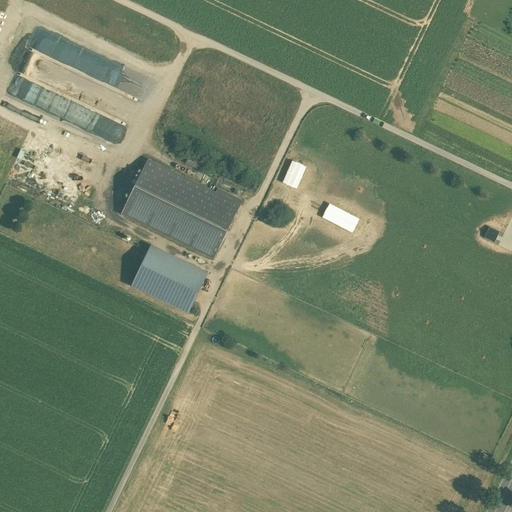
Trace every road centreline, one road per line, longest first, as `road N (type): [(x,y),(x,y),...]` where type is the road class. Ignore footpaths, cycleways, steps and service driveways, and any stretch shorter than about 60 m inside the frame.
road 1 (track): [(313,90),(111,511)]
road 2 (track): [(113,224),(199,38)]
